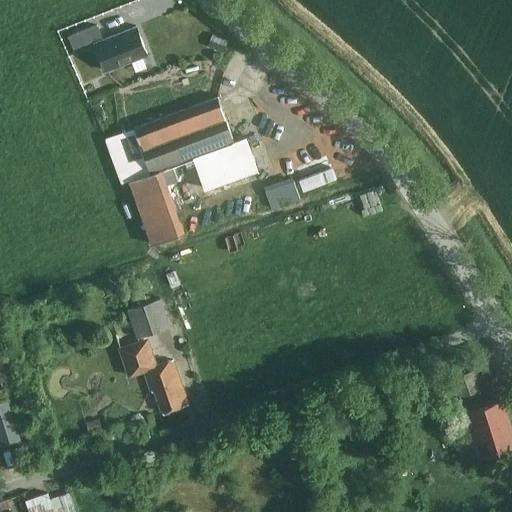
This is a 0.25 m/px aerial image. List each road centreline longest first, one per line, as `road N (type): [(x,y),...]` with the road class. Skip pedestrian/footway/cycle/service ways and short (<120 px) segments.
road 1 (residential): [(497,319),(0,490)]
road 2 (tertiary): [(497,319),(402,174),(358,125),(207,0)]
